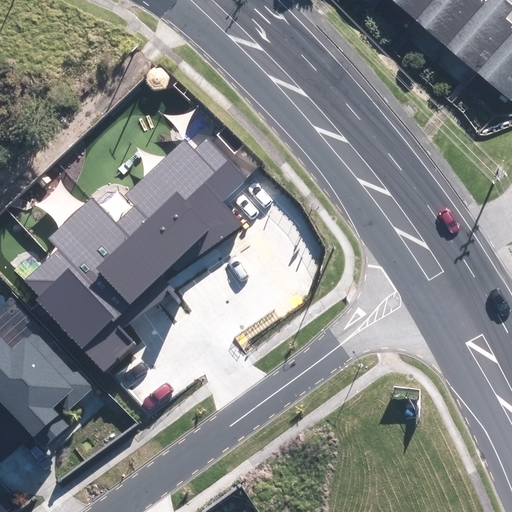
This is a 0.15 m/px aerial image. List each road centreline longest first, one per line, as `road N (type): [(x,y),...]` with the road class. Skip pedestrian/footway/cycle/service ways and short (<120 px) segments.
road 1 (residential): [(431,261),(104,511)]
road 2 (primary): [(201,0),(340,134),(431,261)]
road 3 (track): [(440,511),(351,423)]
